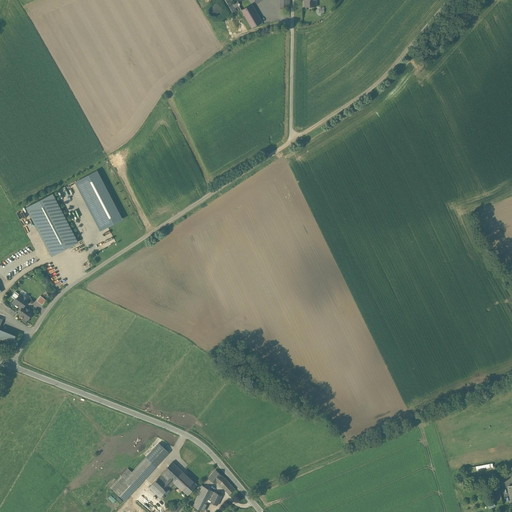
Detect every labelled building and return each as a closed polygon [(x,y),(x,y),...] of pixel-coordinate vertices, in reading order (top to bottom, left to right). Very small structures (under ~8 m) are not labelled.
[(241,7),(238,2),(234,3),(237,8),(228,13),(226,8),(233,4),(230,0),(219,0),(229,16),(237,11),(236,10),(241,7)] [(289,0),(280,0),(280,9),(290,9),(289,0)] [(233,4),(226,8),(228,13),(237,8),(234,3),(233,4)] [(251,4),(242,10),(252,28),(262,23),(251,4)] [(209,13),(210,15),(212,17),(215,18),(217,17),(220,16),(221,14),(222,11),(222,9),(220,7),(218,5),(215,5),(213,5),(211,6),(209,8),(209,11),(209,13)] [(252,28),(242,10),(236,14),(247,31),(252,28)] [(96,170),(74,182),(99,231),(122,219),(96,170)] [(52,194),(43,198),(38,201),(26,207),(51,256),(77,242),(52,194)] [(45,267),(54,282),(60,279),(51,263),(45,267)] [(24,297),(19,294),(16,298),(14,299),(12,302),(21,308),(23,305),(24,305),(28,300),(26,299),(27,298),(24,296),(24,297)] [(24,305),(23,305),(21,308),(18,313),(23,317),(22,320),(25,322),(27,320),(32,313),(26,308),(27,307),(24,305)] [(14,336),(0,330),(0,337),(11,343),(14,336)] [(163,440),(149,460),(159,467),(173,447),(163,440)] [(156,466),(145,457),(131,472),(125,480),(124,480),(135,489),(156,466)] [(197,485),(172,462),(163,472),(173,481),(188,495),(197,485)] [(127,469),(121,476),(125,480),(131,472),(127,469)] [(498,469),(458,476),(460,486),(500,479),(498,469)] [(226,478),(215,470),(208,478),(216,484),(218,482),(229,494),(235,489),(226,478)] [(163,472),(149,487),(162,500),(165,497),(163,495),(170,487),(168,486),(173,481),(163,472)] [(125,480),(121,476),(111,488),(125,501),(135,489),(124,480),(125,480)] [(214,492),(203,486),(201,490),(212,495),(214,492)] [(498,487),(492,488),(495,499),(503,497),(502,492),(499,492),(498,487)] [(201,490),(193,506),(196,507),(204,511),(209,502),(217,506),(222,496),(214,492),(212,495),(201,490)] [(155,500),(152,504),(143,497),(138,502),(150,511),(161,511),(165,508),(155,500)] [(172,511),(168,508),(165,511),(177,511),(182,507),(183,506),(180,503),(172,511)]
